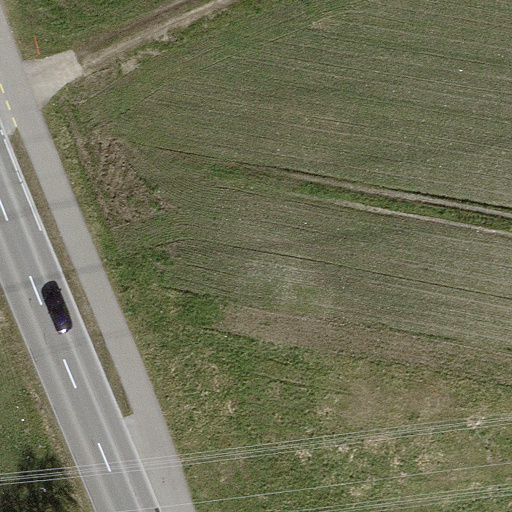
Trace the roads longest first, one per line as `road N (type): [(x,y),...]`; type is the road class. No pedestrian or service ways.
road 1 (secondary): [(0,197),(128,511)]
road 2 (track): [(0,106),(205,0)]
